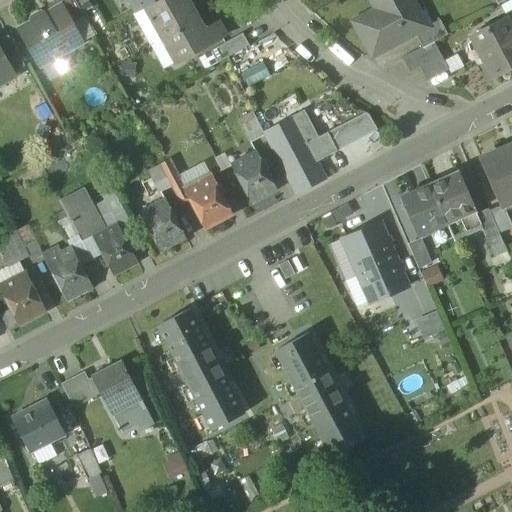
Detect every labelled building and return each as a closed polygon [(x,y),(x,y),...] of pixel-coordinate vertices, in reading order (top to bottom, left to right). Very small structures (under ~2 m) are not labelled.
[(61,7),(71,24),(83,17),(82,14),(73,0),(57,0),(49,5),(53,11),(61,7)] [(73,0),(82,14),(92,8),(87,0),(73,0)] [(129,0),(136,13),(145,8),(158,0),(129,0)] [(158,0),(145,8),(162,39),(197,20),(186,0),(158,0)] [(357,31),(370,54),(393,42),(395,46),(409,38),(406,33),(412,30),(415,35),(416,35),(415,33),(413,30),(426,23),(413,0),(369,0),(380,19),(357,31)] [(505,15),(511,10),(511,0),(500,6),(505,15)] [(18,30),(37,63),(41,61),(50,56),(56,57),(63,53),(82,43),(71,24),(61,7),(53,11),(49,14),(48,19),(35,16),(31,18),(29,23),(18,30)] [(145,8),(136,13),(132,15),(150,46),(162,39),(145,8)] [(471,37),(492,78),(511,67),(511,15),(505,19),(471,37)] [(203,31),(197,20),(162,39),(176,64),(225,37),(217,23),(203,31)] [(415,35),(421,48),(432,42),(446,35),(439,21),(428,27),(415,33),(416,35),(415,35)] [(415,33),(428,27),(426,23),(413,30),(415,33)] [(406,33),(409,38),(415,35),(412,30),(406,33)] [(210,52),(217,64),(226,59),(248,46),(241,34),(210,52)] [(0,40),(0,56),(10,74),(24,66),(7,36),(0,40)] [(162,39),(150,46),(163,71),(176,64),(162,39)] [(443,62),(432,42),(421,48),(401,59),(409,73),(419,68),(426,81),(447,70),(443,62)] [(217,64),(210,52),(197,59),(204,71),(217,64)] [(443,62),(447,70),(450,75),(464,68),(457,54),(443,62)] [(69,55),(55,63),(62,74),(75,67),(69,55)] [(0,83),(12,77),(10,74),(0,56),(0,83)] [(39,67),(56,57),(50,56),(41,61),(37,63),(39,67)] [(264,61),(241,69),(246,84),(269,76),(264,61)] [(136,64),(120,62),(119,77),(135,78),(136,64)] [(315,160),(325,154),(317,139),(303,112),(262,133),(264,136),(295,195),(325,179),(316,162),(315,160)] [(238,121),(251,144),(264,136),(262,133),(252,113),(238,121)] [(326,134),(336,151),(376,130),(367,115),(364,114),(326,134)] [(326,134),(317,139),(325,154),(326,156),(336,151),(326,134)] [(500,206),(501,207),(503,206),(511,202),(511,145),(480,160),(500,206)] [(230,166),(250,206),(276,192),(256,153),(230,166)] [(170,160),(159,166),(163,173),(174,168),(170,160)] [(185,188),(209,175),(203,163),(178,176),(185,188)] [(174,168),(163,173),(159,166),(147,173),(159,194),(170,188),(180,205),(190,200),(184,189),(185,188),(178,176),(174,168)] [(190,200),(204,229),(230,215),(209,175),(185,188),(184,189),(190,200)] [(459,176),(430,188),(446,224),(474,211),(459,176)] [(59,201),(67,217),(81,243),(92,237),(92,239),(101,234),(106,231),(93,206),(83,188),(59,201)] [(416,237),(446,224),(430,188),(401,201),(416,237)] [(103,201),(93,206),(106,231),(117,225),(123,237),(134,231),(112,190),(101,196),(103,201)] [(139,213),(159,253),(184,240),(164,200),(139,213)] [(488,211),(489,212),(498,233),(511,227),(503,206),(501,207),(500,206),(488,211)] [(452,238),(479,226),(475,218),(477,217),(474,211),(446,224),(452,238)] [(504,248),(498,233),(489,212),(477,217),(475,218),(479,226),(494,260),(507,254),(504,248)] [(71,248),(81,243),(67,217),(56,223),(71,248)] [(352,261),(359,275),(394,260),(378,223),(343,239),(352,261)] [(31,244),(34,242),(37,241),(29,225),(15,232),(16,233),(21,244),(29,240),(31,244)] [(101,256),(113,278),(138,265),(123,237),(117,225),(106,231),(101,234),(92,239),(101,256)] [(16,233),(11,235),(24,261),(29,258),(21,244),(16,233)] [(18,263),(24,261),(11,235),(0,240),(0,255),(6,267),(7,269),(18,263)] [(92,237),(81,243),(91,261),(101,256),(92,239),(92,237)] [(338,267),(352,261),(343,239),(329,245),(338,267)] [(29,240),(21,244),(29,258),(31,262),(42,257),(34,242),(31,244),(29,240)] [(408,247),(418,269),(431,263),(421,241),(408,247)] [(81,267),(91,261),(81,243),(71,248),(71,249),(81,267)] [(46,262),(67,302),(92,289),(81,267),(71,249),(55,257),(53,254),(45,258),(46,262)] [(407,288),(394,260),(359,275),(371,304),(407,288)] [(278,266),(284,278),(295,273),(288,261),(278,266)] [(345,281),(359,275),(352,261),(338,267),(345,281)] [(0,270),(0,285),(24,273),(18,263),(7,269),(6,267),(0,270)] [(2,317),(9,332),(44,314),(24,273),(0,285),(0,288),(12,312),(2,317)] [(158,327),(211,431),(243,414),(189,311),(158,327)] [(415,320),(424,338),(443,329),(435,311),(415,320)] [(275,353),(331,456),(362,440),(306,336),(275,353)] [(92,378),(113,417),(113,416),(139,403),(140,402),(119,363),(92,378)] [(59,384),(71,408),(92,399),(81,374),(59,384)] [(113,416),(120,429),(133,423),(132,421),(145,415),(139,403),(113,416)] [(13,421),(30,454),(63,438),(46,404),(13,421)] [(72,455),(82,476),(98,469),(88,447),(72,455)] [(45,474),(60,468),(53,451),(38,457),(45,474)] [(6,469),(0,471),(0,491),(15,484),(10,473),(8,468),(6,469)]
